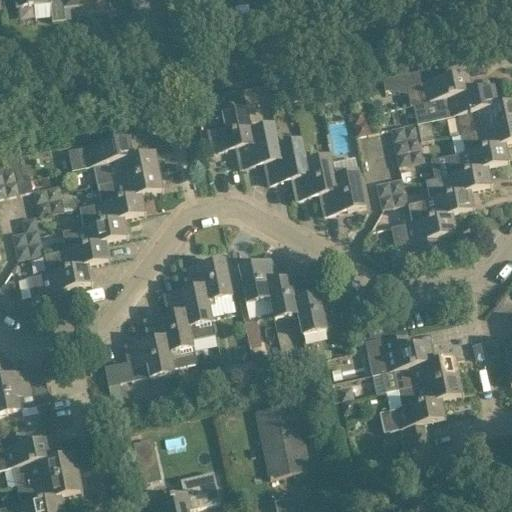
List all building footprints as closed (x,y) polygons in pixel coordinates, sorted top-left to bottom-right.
[(14,0),(16,11),(35,9),(52,7),(51,0),(14,0)] [(63,0),(64,12),(79,10),(78,3),(90,2),(89,0),(104,0),(106,0),(63,0)] [(66,24),(64,12),(51,13),(52,20),(53,25),(64,24),(66,24)] [(175,19),(177,32),(190,29),(187,16),(175,19)] [(420,75),(383,83),(386,96),(388,95),(409,98),(412,111),(414,111),(434,107),(433,107),(473,98),(472,96),(469,77),(447,82),(445,70),(420,75)] [(257,101),(256,92),(244,94),(246,104),(257,101)] [(349,102),(347,92),(319,98),(321,108),(349,102)] [(418,130),(431,127),(431,126),(437,125),(458,121),(498,112),(498,111),(494,92),(472,96),(473,98),(433,107),(434,107),(414,111),(418,128),(418,130)] [(194,105),(198,125),(206,124),(205,117),(215,115),(212,102),(194,105)] [(462,140),(511,129),(511,107),(498,111),(498,112),(458,121),(462,140)] [(352,116),(358,141),(370,138),(365,113),(352,116)] [(236,153),(236,154),(255,150),(252,136),(248,115),(223,120),(226,132),(208,136),(213,158),(236,153)] [(418,128),(392,134),(395,147),(420,142),(422,147),(435,144),(431,127),(418,130),(418,128)] [(511,129),(462,140),(466,159),(506,150),(511,148),(511,129)] [(277,131),(252,136),(255,150),(236,154),(241,173),(264,169),(264,170),(283,166),(280,152),(281,152),(277,131)] [(423,155),(422,147),(420,142),(395,147),(397,160),(423,155)] [(69,155),(73,175),(73,176),(95,172),(95,171),(134,163),(134,162),(130,143),(69,155)] [(283,166),(264,170),(269,189),(292,184),(292,186),(311,182),(308,168),(309,168),(304,147),(281,152),(280,152),(283,166)] [(510,169),(506,150),(466,159),(446,163),(449,182),(450,182),(488,173),(510,169)] [(400,171),(425,166),(423,155),(397,160),(400,171)] [(95,171),(95,172),(98,190),(160,177),(156,157),(134,162),(134,163),(95,171)] [(333,163),(309,168),(308,168),(311,182),(292,186),(296,205),(320,200),(320,202),(339,197),(336,182),(337,182),(333,163)] [(427,186),(431,205),(431,206),(471,197),(492,192),(488,173),(450,182),(449,182),(427,186)] [(31,183),(18,186),(15,174),(6,176),(6,175),(2,176),(8,201),(34,196),(31,183)] [(164,196),(160,177),(98,190),(102,209),(102,210),(142,201),(164,196)] [(359,177),(337,182),(336,182),(339,197),(320,202),(324,221),(367,212),(359,177)] [(402,184),(390,186),(395,211),(407,209),(402,184)] [(382,214),(395,211),(390,186),(377,189),(382,214)] [(59,191),(34,196),(37,209),(62,204),(59,191)] [(475,216),(471,197),(431,206),(431,205),(410,210),(414,227),(414,229),(453,220),(475,216)] [(102,210),(102,209),(81,213),(85,233),(85,234),(125,224),(146,220),(142,201),(102,210)] [(39,221),(64,216),(62,204),(37,209),(39,221)] [(414,229),(414,227),(391,232),(396,252),(401,251),(404,262),(438,255),(436,243),(457,239),(453,220),(414,229)] [(25,237),(28,250),(40,248),(39,237),(37,228),(36,222),(23,225),(25,237)] [(85,234),(85,233),(63,237),(67,256),(67,257),(107,247),(129,243),(125,224),(85,234)] [(37,228),(39,237),(46,236),(44,227),(37,228)] [(18,264),(31,262),(28,250),(25,237),(13,240),(18,264)] [(67,257),(67,256),(46,260),(49,278),(89,271),(111,266),(107,247),(67,257)] [(247,308),(270,304),(267,291),(286,287),(286,285),(282,264),(239,273),(247,308)] [(208,306),(209,306),(233,301),(226,266),(183,275),(188,295),(188,296),(206,293),(208,306)] [(47,299),(49,311),(74,306),(72,294),(93,290),(89,271),(49,278),(28,282),(32,302),(47,299)] [(310,280),(286,285),(286,287),(267,291),(270,304),(274,325),(299,320),(296,306),(314,302),(314,301),(310,280)] [(164,300),(168,321),(169,322),(187,318),(190,332),(191,332),(193,342),(216,338),(209,306),(208,306),(206,293),(188,296),(188,295),(164,300)] [(338,296),(314,301),(314,302),(296,306),(299,320),(303,340),(327,335),(325,321),(342,317),(338,296)] [(170,358),(171,358),(195,353),(193,342),(191,332),(190,332),(187,318),(169,322),(168,321),(145,326),(149,346),(149,348),(167,344),(170,358)] [(371,342),(384,339),(382,330),(369,333),(371,342)] [(262,350),(259,336),(247,338),(250,352),(262,350)] [(366,346),(370,366),(373,381),(382,380),(395,377),(394,376),(434,368),(434,366),(430,347),(409,352),(406,340),(382,345),(382,343),(366,346)] [(175,377),(171,358),(170,358),(167,344),(149,348),(149,346),(125,351),(132,385),(134,385),(150,381),(150,382),(175,377)] [(507,372),(511,371),(511,350),(503,352),(507,372)] [(395,377),(382,380),(385,397),(387,397),(398,395),(399,396),(460,383),(456,362),(434,366),(434,368),(394,376),(395,377)] [(254,381),(251,365),(224,370),(227,386),(254,381)] [(105,371),(109,390),(121,388),(117,368),(105,371)] [(223,374),(223,370),(200,376),(203,391),(226,386),(224,374),(223,374)] [(31,376),(7,381),(8,382),(0,383),(0,418),(20,414),(18,402),(35,398),(31,376)] [(460,383),(399,396),(398,395),(387,397),(391,415),(402,413),(402,414),(442,405),(464,401),(460,383)] [(342,408),(355,405),(352,391),(339,393),(342,408)] [(342,408),(344,418),(357,416),(355,405),(342,408)] [(400,434),(402,447),(427,442),(425,429),(446,424),(442,405),(402,414),(402,413),(391,415),(380,417),(384,437),(400,434)] [(270,484),(312,475),(297,408),(256,416),(270,484)] [(53,419),(46,420),(43,425),(44,431),(55,429),(53,419)] [(0,475),(13,473),(13,472),(54,464),(54,463),(50,444),(28,448),(26,437),(0,442),(3,454),(0,454),(0,475)] [(402,447),(405,459),(430,454),(427,442),(402,447)] [(432,464),(430,454),(405,459),(407,469),(432,464)] [(13,473),(17,491),(79,478),(75,458),(54,463),(54,464),(13,472),(13,473)] [(161,484),(159,471),(140,475),(143,488),(161,484)] [(153,511),(201,511),(221,507),(214,477),(181,485),(185,500),(152,507),(153,511)] [(83,497),(79,478),(17,491),(21,510),(62,502),(83,497)] [(303,511),(301,500),(275,506),(276,511),(303,511)] [(63,511),(62,502),(21,510),(6,511),(63,511)]
